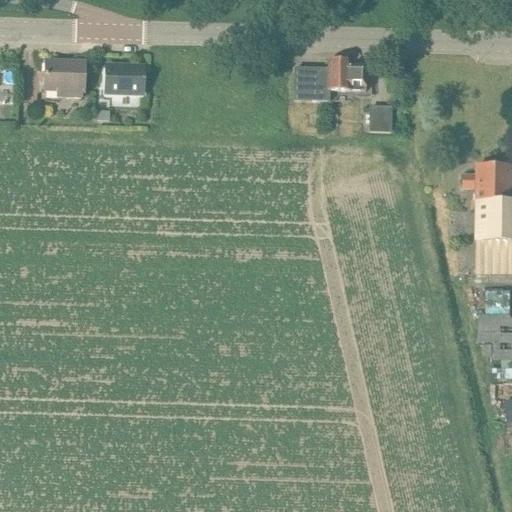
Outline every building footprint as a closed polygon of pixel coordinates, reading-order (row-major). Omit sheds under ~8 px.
[(326,105),(327,94),(364,94),(365,68),(350,67),(350,62),(326,62),(326,72),(293,71),(292,104),(326,105)] [(44,63),(43,95),(55,96),(55,102),(58,102),(81,102),(81,98),(82,98),(83,64),(44,63)] [(105,90),(104,97),(142,98),(142,91),(143,69),(111,68),(105,68),(105,90)] [(390,109),(368,109),(368,135),(390,135),(390,109)] [(95,113),(95,124),(108,124),(108,113),(95,113)] [(471,278),(511,278),(511,204),(510,204),(510,169),(473,168),(473,178),(461,177),(460,191),(472,192),(471,278)] [(502,361),(511,361),(511,317),(508,318),(509,295),(483,294),(484,318),(479,318),(479,346),(491,346),(491,361),(502,361)]
